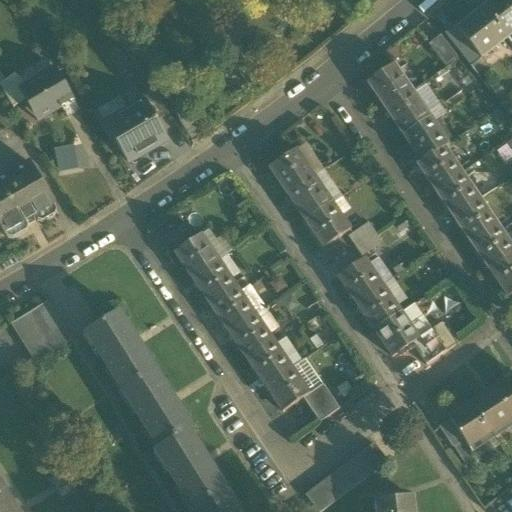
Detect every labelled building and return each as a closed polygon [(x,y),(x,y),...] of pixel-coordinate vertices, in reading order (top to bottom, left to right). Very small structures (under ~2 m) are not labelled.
[(511,0),(496,0),(484,10),(507,40),(511,45),(511,43),(511,0)] [(482,60),(507,40),(484,10),(459,29),(458,30),(471,46),(482,60)] [(445,34),(461,54),(471,46),(458,30),(459,29),(456,25),(445,34)] [(429,47),(445,67),(456,58),(441,38),(429,47)] [(461,54),(472,68),(482,60),(471,46),(461,54)] [(368,84),(386,111),(413,92),(395,66),(368,84)] [(61,108),(67,118),(79,112),(73,101),(55,69),(27,86),(19,91),(25,102),(30,111),(39,106),(45,117),(61,108)] [(14,74),(5,81),(0,85),(0,86),(7,98),(13,109),(25,102),(19,91),(27,86),(14,74)] [(498,83),(489,90),(500,104),(509,97),(498,83)] [(413,92),(431,119),(443,110),(425,84),(413,92)] [(145,102),(157,122),(169,115),(153,91),(141,98),(144,103),(145,102)] [(431,119),(413,92),(386,111),(404,137),(431,119)] [(97,110),(127,163),(129,162),(128,160),(145,150),(146,152),(167,140),(157,122),(145,102),(144,103),(128,112),(120,98),(97,110)] [(39,106),(30,111),(37,122),(45,117),(39,106)] [(449,145),(431,119),(404,137),(421,163),(443,149),(449,145)] [(296,151),(314,178),(324,171),(306,144),(296,151)] [(74,147),(54,150),(58,174),(78,170),(74,147)] [(461,175),(443,149),(421,163),(417,167),(435,193),(461,175)] [(269,169),(287,196),(314,178),(296,151),(269,169)] [(0,180),(0,229),(4,236),(25,225),(36,219),(35,218),(54,208),(30,164),(0,180)] [(342,198),(324,171),(314,178),(332,204),(342,198)] [(479,201),(461,175),(435,193),(452,219),(479,201)] [(287,196),(305,223),(332,204),(314,178),(287,196)] [(351,211),(342,198),(332,204),(341,218),(351,211)] [(497,227),(479,201),(452,219),(470,245),(497,227)] [(341,218),(332,204),(305,223),(324,250),(351,231),(341,218)] [(382,243),(376,233),(370,224),(349,238),(355,247),(362,257),(382,243)] [(511,255),(511,249),(497,227),(470,245),(488,272),(511,255)] [(201,237),(220,263),(228,257),(234,253),(223,237),(216,241),(209,231),(201,237)] [(174,256),(192,282),(220,263),(201,237),(174,256)] [(511,295),(511,255),(488,272),(507,299),(511,295)] [(240,275),(228,257),(220,263),(232,281),(240,275)] [(368,266),(383,287),(393,280),(379,259),(368,266)] [(337,279),(355,306),(383,287),(368,266),(365,260),(337,279)] [(192,282),(210,308),(237,289),(232,281),(220,263),(192,282)] [(407,301),(393,280),(383,287),(397,308),(407,301)] [(240,293),(255,316),(266,309),(250,286),(240,293)] [(355,306),(373,332),(401,313),(397,308),(383,287),(355,306)] [(210,308),(228,334),(255,316),(240,293),(237,289),(210,308)] [(47,304),(29,315),(53,353),(71,342),(47,304)] [(414,305),(401,314),(419,340),(432,331),(414,305)] [(280,329),(266,309),(255,316),(270,336),(280,329)] [(401,314),(401,313),(373,332),(392,359),(412,345),(419,340),(401,314)] [(85,335),(122,393),(155,372),(119,314),(85,335)] [(35,365),(53,353),(29,315),(11,326),(35,365)] [(228,334),(246,361),(273,342),(270,336),(255,316),(228,334)] [(412,345),(426,367),(456,346),(441,324),(432,331),(419,340),(412,345)] [(276,345),(291,368),(301,361),(286,338),(276,345)] [(246,361),(264,387),(291,368),(276,345),(273,342),(246,361)] [(305,360),(292,369),(310,395),(323,386),(305,360)] [(303,400),(310,395),(292,369),(291,368),(264,387),(282,414),(303,400)] [(192,430),(155,372),(122,393),(158,450),(159,450),(188,432),(189,432),(192,430)] [(511,377),(493,390),(511,419),(511,377)] [(303,400),(320,424),(339,410),(323,386),(310,395),(303,400)] [(511,425),(511,419),(493,390),(471,404),(491,435),(504,426),(506,429),(511,425)] [(493,438),(491,435),(471,404),(449,419),(450,421),(463,441),(468,449),(470,449),(483,440),(485,443),(493,438)] [(468,449),(463,441),(450,421),(439,428),(452,448),(453,447),(466,466),(476,459),(470,449),(468,449)] [(239,511),(189,432),(188,432),(159,450),(158,450),(155,452),(192,511),(239,511)] [(314,508),(316,511),(323,511),(388,463),(375,446),(306,498),(314,508)] [(65,470),(48,480),(61,501),(78,490),(65,470)] [(0,511),(16,511),(0,486),(0,511)] [(413,511),(412,499),(376,503),(376,511),(413,511)]
